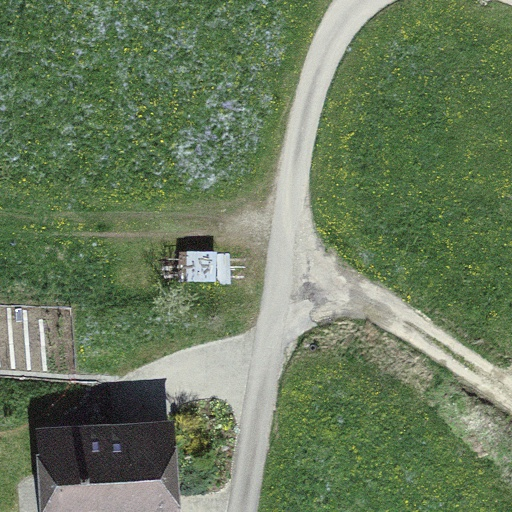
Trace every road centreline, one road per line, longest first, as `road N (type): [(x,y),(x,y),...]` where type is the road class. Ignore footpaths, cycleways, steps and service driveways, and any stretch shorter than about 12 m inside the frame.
road 1 (unclassified): [(351,0),(284,233),(242,511)]
road 2 (track): [(284,233),(511,391)]
road 3 (track): [(117,395),(193,366),(263,354)]
